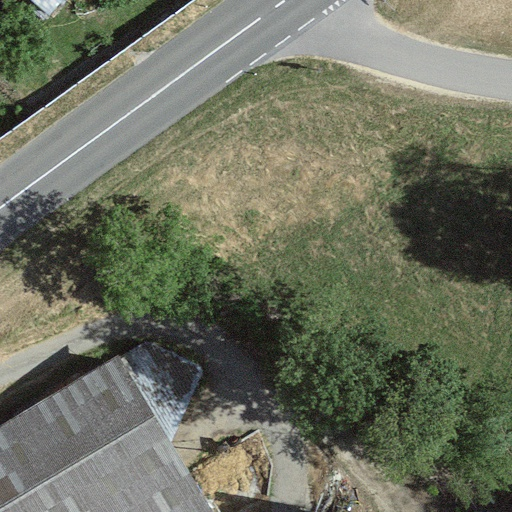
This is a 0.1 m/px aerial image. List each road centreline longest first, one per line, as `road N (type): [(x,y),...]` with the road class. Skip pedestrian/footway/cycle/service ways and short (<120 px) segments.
road 1 (secondary): [(0,211),(289,0)]
road 2 (unclassified): [(318,0),(365,40),(511,79)]
